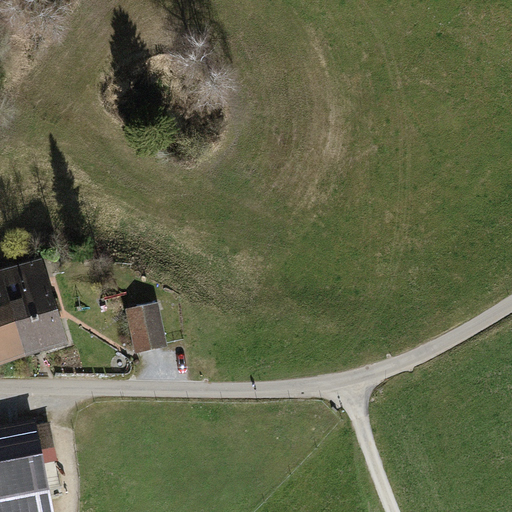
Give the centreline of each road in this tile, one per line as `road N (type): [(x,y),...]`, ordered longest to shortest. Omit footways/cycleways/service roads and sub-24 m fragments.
road 1 (unclassified): [(0,385),(211,391),(347,381),(437,347),(511,304)]
road 2 (track): [(347,381),(393,511)]
road 3 (track): [(54,386),(67,511)]
